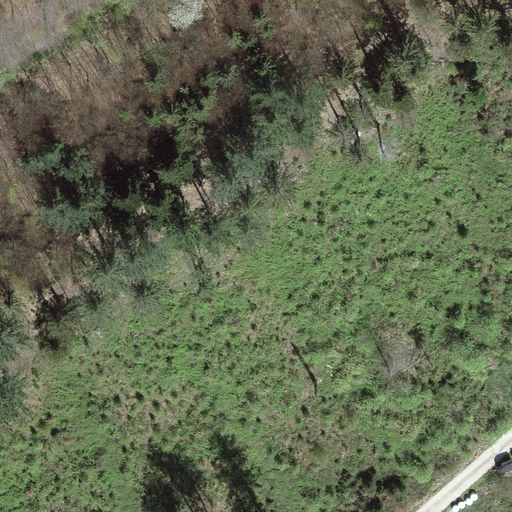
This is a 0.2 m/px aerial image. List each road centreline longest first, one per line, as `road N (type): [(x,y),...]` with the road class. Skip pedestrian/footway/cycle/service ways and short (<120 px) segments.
road 1 (track): [(106,0),(0,71)]
road 2 (track): [(414,511),(511,430)]
